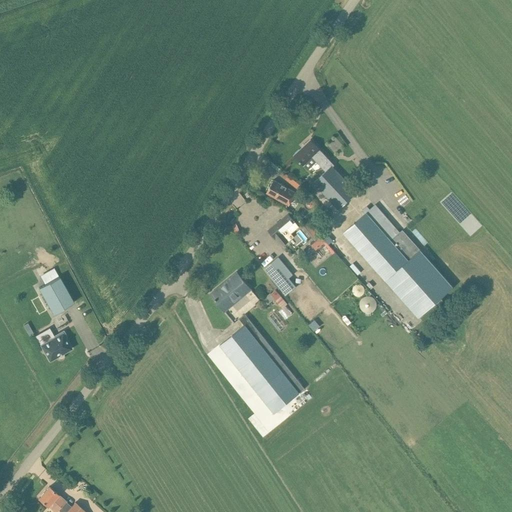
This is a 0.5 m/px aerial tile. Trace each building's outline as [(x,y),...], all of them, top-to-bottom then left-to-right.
[(307,170),(316,162),(325,171),(313,182),(338,209),(357,193),(333,167),(335,165),(324,154),(310,140),(294,155),(307,170)] [(266,192),(289,205),(296,193),(273,180),(266,192)] [(361,211),(364,214),(344,232),(385,280),(418,318),(453,287),(420,249),(402,230),(400,232),(375,204),(370,209),(367,206),(361,211)] [(290,234),(298,227),(288,214),(276,224),(276,223),(268,230),(282,247),(293,237),(290,234)] [(307,220),(301,225),(313,240),(310,243),(316,250),(325,242),(307,220)] [(278,257),(263,269),(285,295),(296,286),(289,278),(293,274),(278,257)] [(240,298),(250,290),(236,273),(226,281),(227,282),(218,289),(217,288),(210,294),(224,311),(231,305),(230,303),(238,295),(240,298)] [(59,276),(38,288),(53,314),(74,302),(59,276)] [(275,291),(264,300),(268,305),(275,299),(283,308),(287,305),(275,291)] [(141,312),(125,335),(131,339),(147,316),(141,312)] [(274,414),(286,404),(292,413),(306,402),(299,394),(305,389),(244,314),(238,319),(243,324),(244,323),(245,324),(219,346),(274,414)] [(316,320),(311,325),(315,330),(320,326),(316,320)] [(28,323),(25,326),(31,335),(35,332),(28,323)] [(51,340),(41,345),(50,360),(56,357),(55,356),(62,352),(63,353),(71,348),(64,337),(65,336),(63,332),(55,336),(57,338),(52,341),(51,340)] [(210,346),(205,349),(211,362),(217,359),(210,346)] [(48,506),(54,511),(56,511),(61,507),(66,511),(65,511),(85,511),(75,502),(71,507),(65,502),(66,501),(58,495),(49,487),(39,499),(48,506)]
